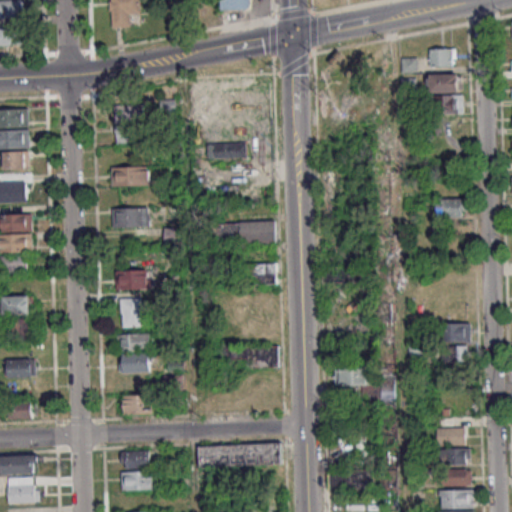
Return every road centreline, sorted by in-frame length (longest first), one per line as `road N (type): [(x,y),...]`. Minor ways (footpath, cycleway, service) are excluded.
road 1 (residential): [(80,511),(64,0)]
road 2 (residential): [(495,511),(483,0)]
road 3 (tertiary): [(301,425),(291,36)]
road 4 (residential): [(301,425),(0,438)]
road 5 (tertiary): [(291,36),(478,0)]
road 6 (tertiary): [(109,71),(291,36)]
